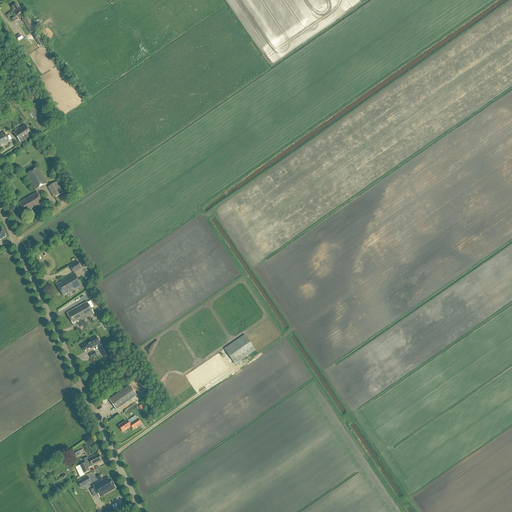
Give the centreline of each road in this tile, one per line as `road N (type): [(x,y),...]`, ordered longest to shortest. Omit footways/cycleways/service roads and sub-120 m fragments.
road 1 (track): [(498,0),(199,209),(402,511)]
road 2 (track): [(203,216),(511,0)]
road 3 (track): [(212,210),(417,511)]
road 4 (tertiary): [(142,511),(0,208)]
road 5 (track): [(113,453),(293,329)]
